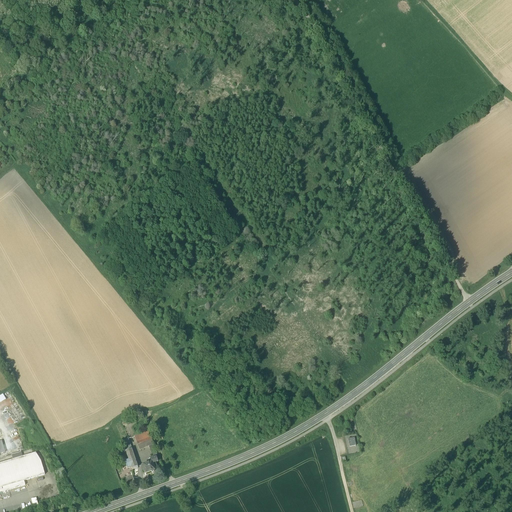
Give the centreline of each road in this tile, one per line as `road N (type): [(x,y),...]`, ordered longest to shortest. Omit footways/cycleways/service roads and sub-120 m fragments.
road 1 (secondary): [(511,272),(308,425),(95,511)]
road 2 (track): [(172,484),(146,416),(196,393),(195,382),(18,169),(0,179)]
road 3 (track): [(393,171),(166,340)]
road 4 (track): [(422,0),(511,96)]
